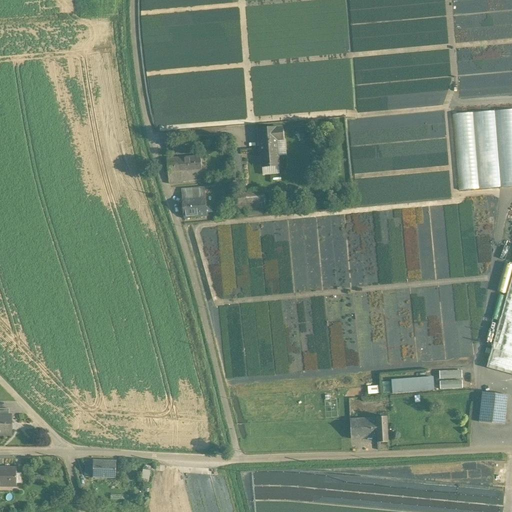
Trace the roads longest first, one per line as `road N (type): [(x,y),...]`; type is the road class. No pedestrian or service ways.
road 1 (residential): [(243,462),(157,159),(137,0)]
road 2 (residential): [(511,449),(243,462)]
road 3 (residential): [(243,462),(68,452)]
